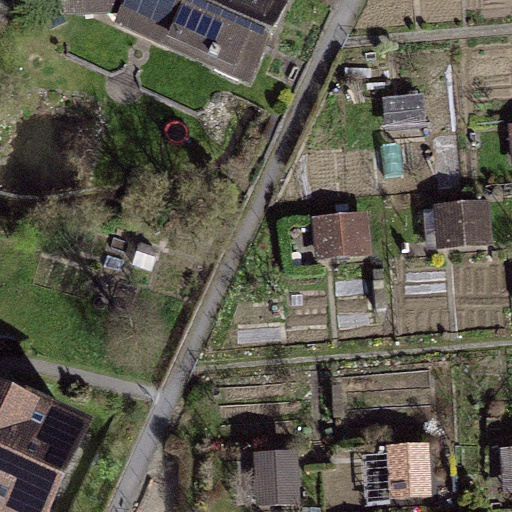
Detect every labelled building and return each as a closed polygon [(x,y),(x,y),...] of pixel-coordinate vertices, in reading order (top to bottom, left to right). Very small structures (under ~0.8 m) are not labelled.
[(133,0),(123,24),(247,75),(277,0),(133,0)] [(422,95),(382,100),(386,137),(426,132),(422,95)] [(423,142),(402,144),(404,174),(426,172),(423,142)] [(488,204),(432,209),(436,253),(492,248),(488,204)] [(368,216),(313,220),(316,264),(371,261),(368,216)] [(0,511),(48,511),(84,433),(0,395),(0,511)] [(429,447),(385,450),(388,502),(432,500),(429,447)] [(511,450),(499,451),(501,495),(511,494),(511,450)] [(297,456),(253,458),(255,510),(299,509),(297,456)]
